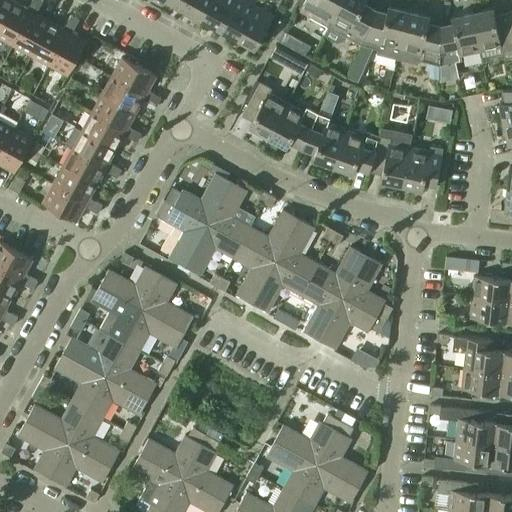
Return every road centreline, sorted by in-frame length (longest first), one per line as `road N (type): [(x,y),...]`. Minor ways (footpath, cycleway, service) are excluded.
road 1 (residential): [(417,231),(297,189),(176,129)]
road 2 (residential): [(176,129),(208,65),(87,0)]
road 3 (residential): [(398,402),(218,320)]
road 4 (residential): [(0,403),(87,250)]
road 5 (residential): [(398,402),(417,231)]
road 6 (residential): [(87,250),(116,230),(176,129)]
road 7 (unclassified): [(475,234),(481,161),(473,101)]
